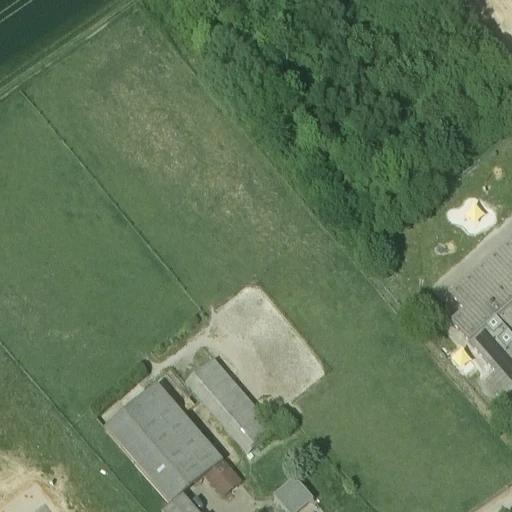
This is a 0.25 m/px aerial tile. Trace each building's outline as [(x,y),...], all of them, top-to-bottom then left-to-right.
[(511,239),(449,295),(464,313),(451,324),(496,375),(486,383),(510,410),(511,408),(511,239)] [(275,432),(214,363),(186,387),(247,457),(275,432)] [(223,464),(156,388),(105,433),(172,509),(183,499),(223,464)] [(302,511),(313,503),(294,482),(274,500),(284,511),(302,511)] [(172,509),(168,511),(194,511),(183,499),(172,509)]
